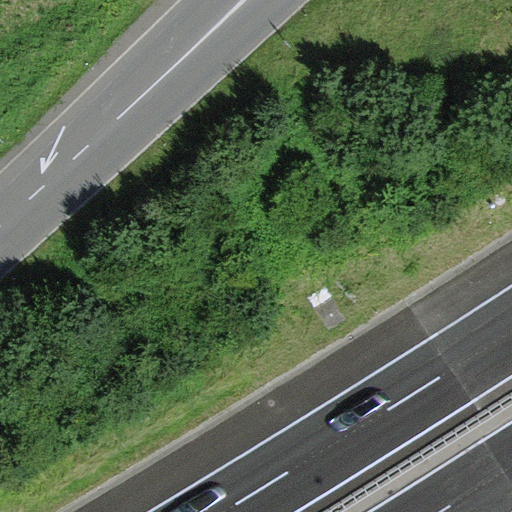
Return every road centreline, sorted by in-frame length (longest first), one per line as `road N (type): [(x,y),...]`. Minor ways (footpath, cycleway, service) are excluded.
road 1 (motorway): [(511,330),(222,511)]
road 2 (motorway): [(276,0),(133,132)]
road 3 (motorway): [(133,132),(0,250)]
road 4 (motorway): [(232,0),(133,132)]
